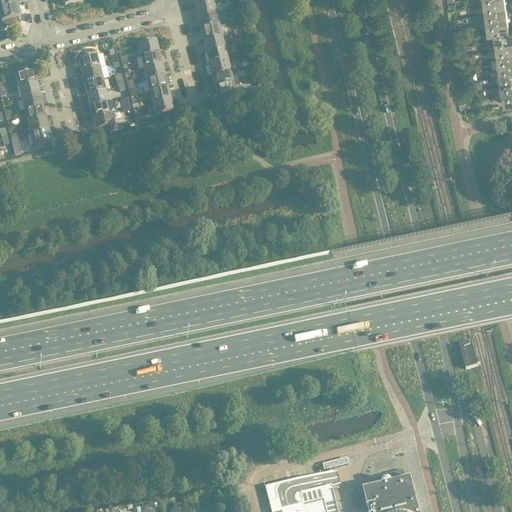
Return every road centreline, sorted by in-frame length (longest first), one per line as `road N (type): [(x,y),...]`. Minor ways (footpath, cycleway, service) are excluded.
road 1 (secondary): [(327,0),(456,511)]
road 2 (secondary): [(475,511),(443,337),(358,0)]
road 3 (motorway): [(0,395),(511,288)]
road 4 (motorway): [(511,255),(0,362)]
road 5 (residential): [(50,41),(170,11),(168,0)]
